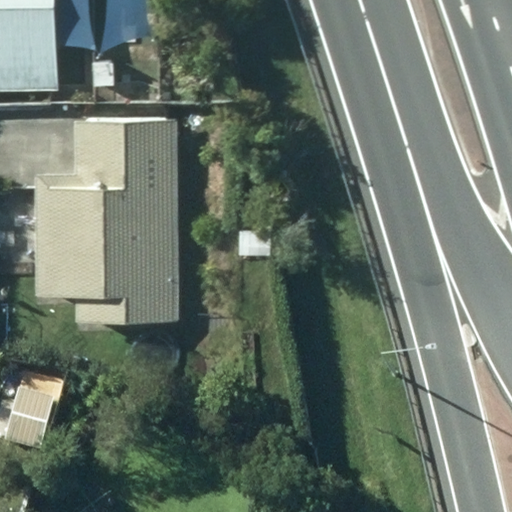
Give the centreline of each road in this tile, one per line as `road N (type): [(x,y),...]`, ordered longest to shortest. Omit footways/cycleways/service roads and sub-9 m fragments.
road 1 (primary): [(478,511),(349,37)]
road 2 (primary): [(511,348),(467,281),(349,37)]
road 3 (primary): [(469,0),(511,150)]
